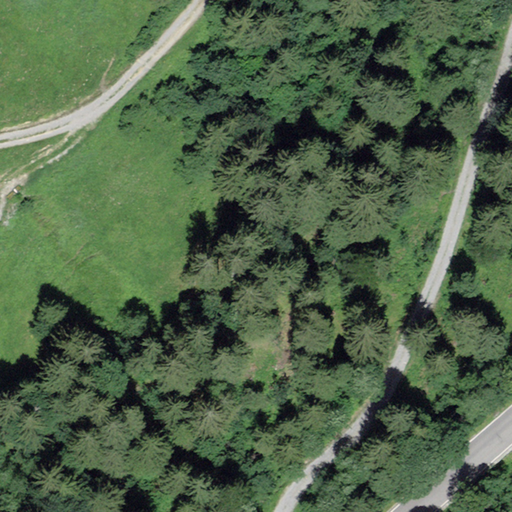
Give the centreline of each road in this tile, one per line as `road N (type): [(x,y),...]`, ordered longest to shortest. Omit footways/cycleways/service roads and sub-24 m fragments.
road 1 (track): [(511,36),(455,215),(384,394),(321,448),(282,511)]
road 2 (track): [(191,13),(99,104),(60,128),(0,142)]
road 3 (secondary): [(511,424),(411,511)]
road 4 (track): [(99,104),(60,147),(0,189)]
